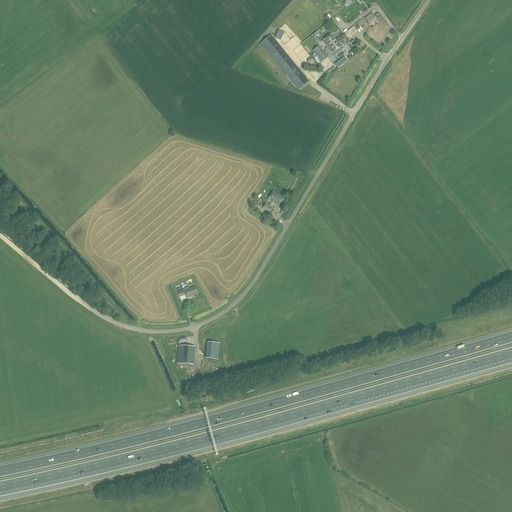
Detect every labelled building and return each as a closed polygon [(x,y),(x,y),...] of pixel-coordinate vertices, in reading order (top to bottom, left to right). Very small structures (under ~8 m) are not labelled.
[(375,17),(372,13),(365,19),(368,23),(375,17)] [(332,34),(323,41),(333,53),(335,56),(344,49),(342,46),(339,43),(336,39),(332,34)] [(289,77),(288,77),(296,86),(306,78),(299,69),(298,69),(271,35),(261,43),(289,77)] [(319,46),(312,51),(322,62),(328,57),(328,56),(325,52),(324,53),(319,46)] [(344,57),(335,65),(338,68),(347,61),(344,57)] [(334,66),(325,73),(327,77),(336,69),(334,66)] [(268,200),(279,206),(284,197),(274,191),(268,200)] [(257,197),(252,205),(256,208),(261,200),(257,197)] [(273,208),(266,203),(262,209),(269,213),(273,208)] [(185,295),(186,299),(198,294),(195,287),(184,291),(184,289),(177,292),(180,298),(185,295)] [(208,342),(206,359),(218,360),(220,343),(208,342)] [(194,360),(195,347),(179,346),(177,363),(190,364),(190,359),(194,360)] [(204,367),(214,373),(219,365),(208,359),(204,367)]
